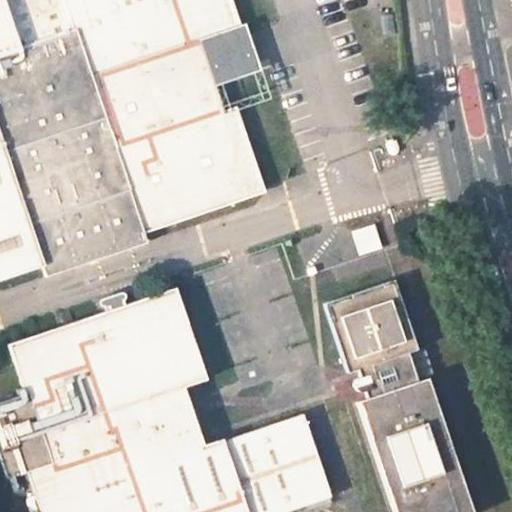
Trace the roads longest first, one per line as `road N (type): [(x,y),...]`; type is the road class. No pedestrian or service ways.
road 1 (primary): [(429,0),(473,241),(511,349)]
road 2 (primary): [(511,166),(477,0)]
